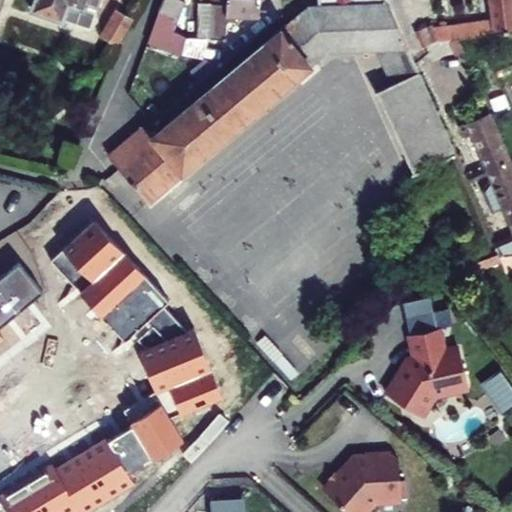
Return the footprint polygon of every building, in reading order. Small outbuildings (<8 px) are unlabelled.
[(0,0),(0,51),(1,52),(18,0),(0,0)] [(50,0),(100,15),(104,0),(50,0)] [(142,0),(132,0),(120,19),(136,29),(152,6),(142,0)] [(215,0),(214,29),(227,29),(229,5),(263,6),(262,0),(215,0)] [(319,0),(320,5),(369,3),(390,49),(406,48),(385,0),(319,0)] [(450,26),(453,46),(511,38),(511,0),(489,0),(491,22),(450,26)] [(279,29),(309,65),(326,53),(375,50),(390,49),(369,3),(320,5),(309,6),(279,29)] [(119,165),(147,199),(309,65),(279,29),(152,134),(142,122),(107,151),(119,165)] [(375,50),(389,86),(417,74),(406,48),(390,49),(375,50)] [(456,159),(417,74),(389,86),(374,92),(413,178),(456,159)] [(464,136),(471,133),(495,123),(490,112),(460,124),(464,136)] [(486,169),(509,159),(495,123),(471,133),(486,169)] [(478,172),(491,201),(511,192),(511,165),(509,159),(486,169),(478,172)] [(511,192),(491,201),(511,248),(511,192)] [(124,250),(93,219),(50,261),(82,292),(124,250)] [(124,250),(82,292),(127,338),(135,330),(162,303),(169,296),(124,250)] [(0,279),(0,329),(44,295),(19,264),(0,279)] [(162,303),(135,330),(151,346),(189,330),(162,303)] [(445,314),(417,322),(422,338),(450,331),(445,314)] [(151,346),(140,351),(157,391),(169,386),(180,412),(221,394),(192,328),(189,330),(151,346)] [(411,380),(400,399),(428,415),(433,415),(438,412),(448,396),(459,393),(467,397),(478,394),(481,389),(472,353),(457,357),(450,331),(422,338),(428,364),(421,366),(412,381),(411,380)] [(292,380),(300,373),(266,335),(258,342),(292,380)] [(134,427),(152,458),(183,439),(162,402),(130,421),(134,427)] [(109,441),(128,472),(152,458),(134,427),(109,441)] [(55,468),(79,508),(81,511),(88,511),(135,485),(128,472),(109,441),(107,437),(55,468)] [(341,483),(335,490),(362,511),(369,511),(382,498),(383,499),(411,496),(411,491),(414,491),(413,474),(409,475),(407,453),(399,447),(373,450),(373,454),(364,455),(350,471),(346,469),(337,480),(341,483)] [(0,499),(0,500),(7,511),(73,511),(79,508),(55,468),(51,460),(0,490),(0,499)]
